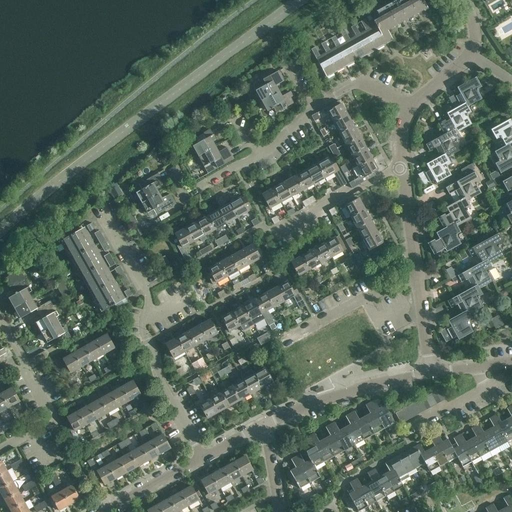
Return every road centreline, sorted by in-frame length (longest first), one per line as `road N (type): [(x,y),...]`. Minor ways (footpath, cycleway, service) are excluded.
road 1 (tertiary): [(0,230),(299,0)]
road 2 (residential): [(259,158),(310,111),(360,82),(411,106)]
road 3 (residential): [(432,375),(328,399),(266,426)]
road 4 (residential): [(0,450),(51,419),(0,321)]
road 5 (residential): [(203,459),(142,325)]
road 6 (residential): [(275,235),(400,168)]
road 7 (residential): [(305,332),(420,272)]
road 8 (residential): [(142,325),(152,304),(105,211)]
